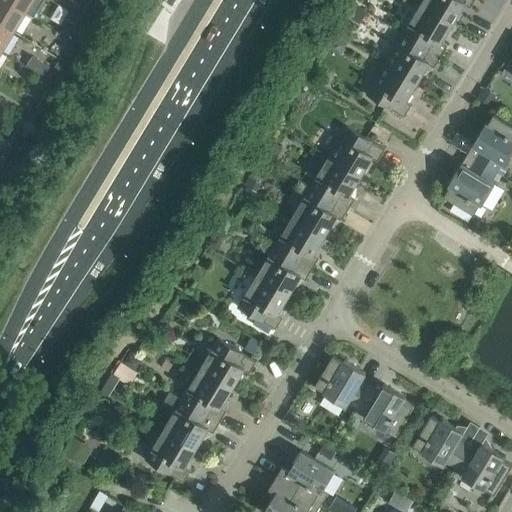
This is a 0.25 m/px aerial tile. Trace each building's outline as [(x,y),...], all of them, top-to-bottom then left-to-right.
[(0,0),(0,24),(12,31),(24,12),(3,0),(0,0)] [(30,0),(3,0),(24,12),(30,0)] [(475,0),(415,0),(421,4),(454,24),(465,5),(470,8),(475,0)] [(448,45),(443,42),(454,24),(421,4),(403,34),(441,57),(448,45)] [(365,13),(355,6),(348,17),(359,23),(365,13)] [(64,19),(75,25),(79,18),(68,11),(64,19)] [(0,50),(12,31),(0,24),(0,50)] [(429,65),(434,68),(441,57),(403,34),(386,63),(418,83),(429,65)] [(73,58),(62,52),(58,59),(69,66),(73,58)] [(30,56),(25,65),(41,75),(46,66),(30,56)] [(511,57),(503,73),(511,78),(511,57)] [(53,67),(64,73),(69,66),(58,59),(53,67)] [(412,105),(407,101),(418,83),(386,63),(367,94),(405,117),(412,105)] [(51,82),(44,94),(55,100),(62,88),(51,82)] [(485,87),(479,99),(491,106),(497,94),(485,87)] [(55,100),(44,94),(39,101),(50,108),(55,100)] [(35,109),(46,115),(50,108),(39,101),(35,109)] [(488,124),(486,123),(468,154),(497,172),(503,163),(507,165),(511,156),(511,124),(494,114),(488,124)] [(385,149),(348,126),(329,157),(361,176),(373,158),(378,161),(385,149)] [(26,137),(15,130),(11,137),(21,144),(26,137)] [(6,145),(17,151),(21,144),(11,137),(6,145)] [(275,142),(268,154),(276,159),(283,147),(275,142)] [(445,196),(474,214),(481,204),(482,205),(495,183),(492,181),(497,172),(468,154),(449,185),(451,186),(445,196)] [(356,198),(350,195),(361,176),(329,157),(311,187),(349,209),(356,198)] [(261,184),(250,177),(245,185),(256,191),(261,184)] [(337,217),(342,221),(349,209),(311,187),(293,216),(325,236),(337,217)] [(223,215),(218,225),(228,231),(234,221),(223,215)] [(320,258),(314,254),(325,236),(293,216),(275,246),(313,269),(320,258)] [(488,226),(479,221),(473,231),(483,236),(488,226)] [(301,277),(306,280),(313,269),(275,246),(257,276),(289,296),(301,277)] [(273,327),(276,329),(284,317),(278,314),(289,296),(257,276),(238,307),(257,318),(273,327)] [(257,318),(253,324),(269,334),(273,327),(257,318)] [(253,355),(260,342),(251,336),(243,349),(253,355)] [(257,361),(219,339),(200,369),(233,389),(244,370),(250,374),(257,361)] [(130,353),(124,363),(136,370),(142,360),(130,353)] [(346,406),(349,402),(358,408),(371,387),(361,381),(366,373),(345,360),(344,362),(334,356),(316,385),(326,391),(325,393),(346,406)] [(136,372),(122,364),(115,376),(129,384),(136,372)] [(227,411),(222,407),(233,389),(200,369),(182,399),(220,422),(227,411)] [(386,430),(387,429),(397,435),(415,405),(405,399),(406,397),(385,384),(380,392),(371,387),(358,408),(367,413),(365,417),(386,430)] [(171,392),(164,404),(175,411),(164,429),(197,449),(208,431),(213,434),(220,422),(182,399),(171,392)] [(290,411),(286,419),(297,426),(302,418),(290,411)] [(425,411),(413,430),(420,434),(432,415),(425,411)] [(420,434),(414,444),(424,450),(423,452),(444,465),(447,462),(456,467),(469,446),(459,440),(464,432),(443,419),(442,421),(432,415),(420,434)] [(146,459),(184,482),(191,470),(186,467),(197,449),(164,429),(146,459)] [(90,447),(74,438),(63,457),(79,466),(90,447)] [(465,473),(463,477),(484,490),(485,488),(495,494),(511,466),(511,463),(503,458),(504,456),(483,443),(478,452),(469,446),(456,467),(465,473)] [(324,444),(319,452),(332,460),(336,452),(324,444)] [(328,494),(323,490),(335,471),(302,451),(290,470),(283,466),(276,477),(322,505),(328,494)] [(389,468),(381,462),(377,469),(385,474),(389,468)] [(264,511),(317,511),(322,505),(276,477),(269,489),(276,493),(264,511)] [(350,503),(344,511),(354,511),(358,507),(350,503)]
